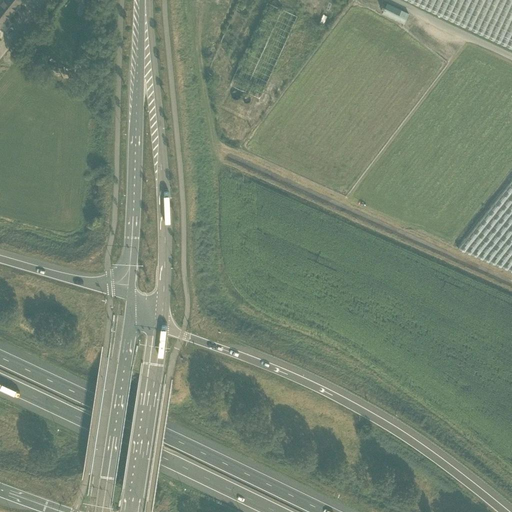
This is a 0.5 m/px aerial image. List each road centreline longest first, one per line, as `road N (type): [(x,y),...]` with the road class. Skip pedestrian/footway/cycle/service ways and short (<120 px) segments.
road 1 (motorway): [(506,511),(336,394),(161,326)]
road 2 (motorway): [(328,511),(0,354)]
road 3 (primary): [(161,326),(161,140),(145,0)]
road 4 (motorway): [(0,384),(269,511)]
road 5 (primary): [(144,0),(130,294)]
road 6 (primary): [(126,326),(98,511)]
road 7 (primary): [(134,511),(161,326)]
road 8 (unclassified): [(511,57),(387,0)]
road 9 (motorway): [(130,294),(0,258)]
